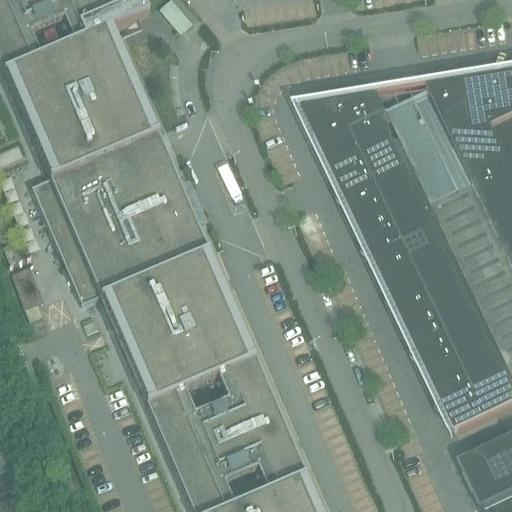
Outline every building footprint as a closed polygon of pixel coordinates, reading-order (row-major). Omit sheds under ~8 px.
[(148,18),(133,0),(0,0),(0,73),(36,157),(49,186),(31,194),(81,310),(99,303),(188,511),(317,511),(112,34),(148,18)] [(190,33),(204,23),(185,0),(177,0),(169,6),(190,33)] [(511,79),(427,94),(511,276),(511,79)] [(511,411),(511,379),(378,102),(331,110),(326,112),(321,116),(317,120),(314,126),(313,132),(314,138),(316,144),(455,438),(511,411)] [(372,361),(391,359),(389,335),(369,337),(372,361)] [(511,441),(467,462),(463,464),(458,466),(460,471),(478,509),(478,510),(478,511),(483,511),(490,509),(511,498),(511,441)] [(0,498),(17,491),(14,484),(0,489),(0,498)] [(19,511),(24,510),(20,499),(0,506),(0,511),(19,511)]
